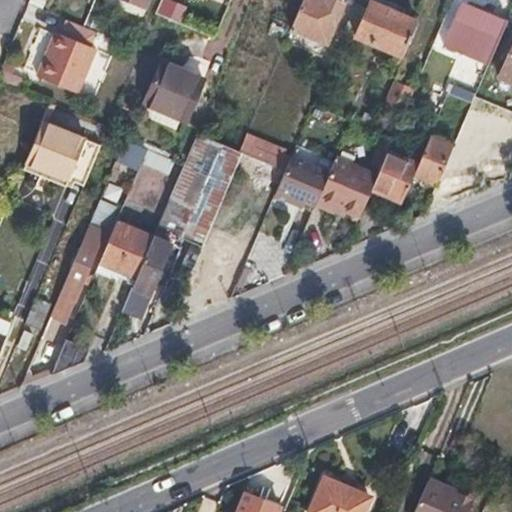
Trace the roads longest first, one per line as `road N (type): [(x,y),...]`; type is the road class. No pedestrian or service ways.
road 1 (residential): [(511,202),(0,422)]
road 2 (residential): [(111,511),(511,340)]
